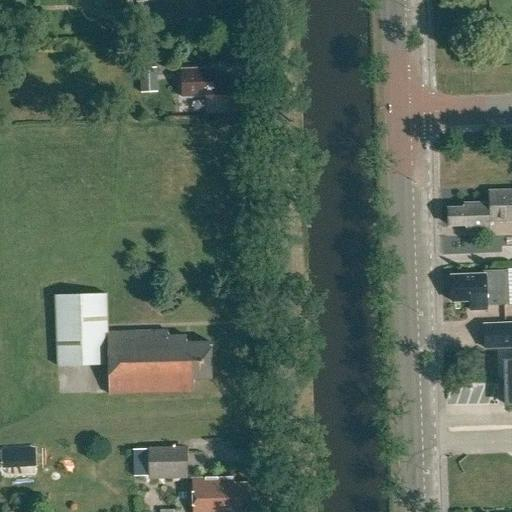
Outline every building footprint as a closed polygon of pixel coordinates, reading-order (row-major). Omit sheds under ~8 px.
[(159,92),(159,69),(142,69),(143,93),(159,92)] [(210,69),(181,70),(182,98),(206,97),(206,112),(226,111),(226,109),(243,108),(243,82),(211,83),(210,69)] [(489,203),(464,204),(464,208),(448,208),(449,225),(471,225),(471,230),(490,229),(490,223),(511,222),(511,192),(488,193),(489,203)] [(451,276),(452,302),(470,302),(470,311),(487,310),(487,305),(508,304),(507,271),(484,272),(484,275),(451,276)] [(192,377),(210,377),(208,340),(183,341),(183,335),(166,336),(166,329),(105,332),(103,294),(52,296),(54,366),(106,364),(107,394),(192,390),(192,377)] [(504,332),(485,332),(486,349),(511,347),(511,323),(504,324),(504,332)] [(150,450),(134,450),(135,477),(151,476),(186,475),(185,449),(150,450)] [(191,480),(192,511),(253,511),(253,486),(233,486),(233,480),(191,480)]
